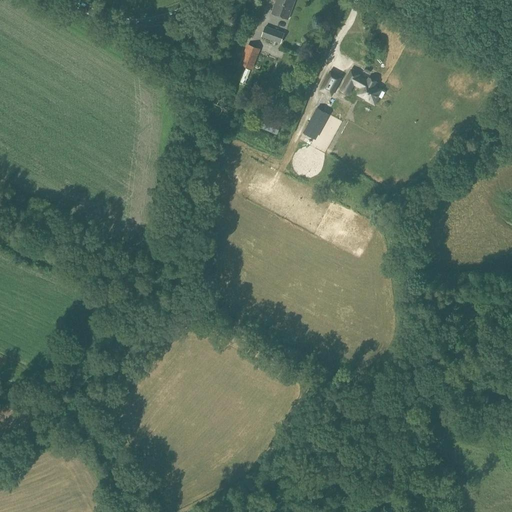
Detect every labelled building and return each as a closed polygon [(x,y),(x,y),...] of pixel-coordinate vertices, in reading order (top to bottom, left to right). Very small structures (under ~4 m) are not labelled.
[(295,0),(276,0),(272,14),(288,20),(295,0)] [(262,37),(281,44),(284,33),(265,26),(262,37)] [(261,49),(247,44),(240,65),(253,70),(261,49)] [(332,72),(342,77),(351,61),(330,50),(323,62),(335,68),(332,72)] [(351,69),(344,82),(354,87),(355,85),(361,88),(360,91),(368,96),(366,100),(375,105),(379,98),(378,97),(382,90),(377,88),(378,85),(376,84),(377,82),(370,78),(369,80),(367,79),(366,80),(359,77),(361,74),(351,69)] [(321,90),(332,96),(342,78),(331,72),(321,90)] [(341,120),(348,104),(338,99),(330,115),(341,120)] [(314,138),(328,114),(317,108),(304,133),(314,138)] [(277,135),(281,126),(266,120),(262,129),(277,135)]
